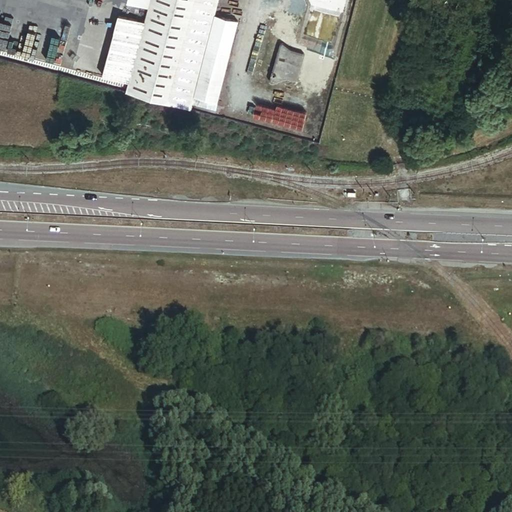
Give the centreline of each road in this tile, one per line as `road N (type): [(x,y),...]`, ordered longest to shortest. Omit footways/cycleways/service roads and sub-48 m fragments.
road 1 (secondary): [(0,231),(511,254)]
road 2 (secondary): [(511,228),(92,204)]
